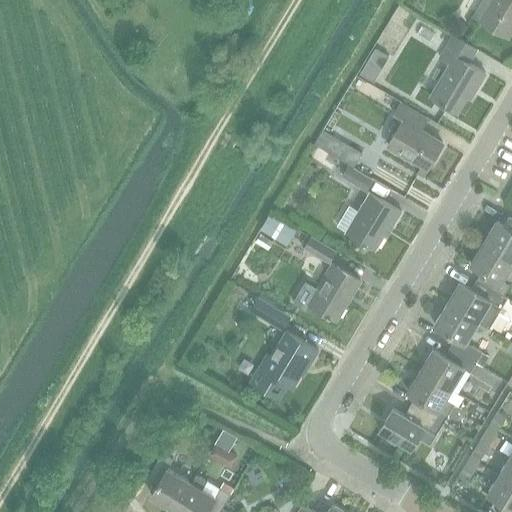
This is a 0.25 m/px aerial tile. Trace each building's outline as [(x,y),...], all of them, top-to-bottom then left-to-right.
[(511,0),(480,0),(471,15),(503,35),(511,20),(511,0)] [(438,57),(448,63),(428,95),(455,111),(471,85),(475,87),(485,69),(468,59),(474,49),(451,35),(438,57)] [(366,63),(359,75),(373,83),(379,71),(366,63)] [(386,146),(420,166),(416,174),(421,177),(441,143),(418,130),(425,120),(399,104),(392,115),(401,120),(386,146)] [(322,128),(314,143),(352,165),(360,150),(322,128)] [(317,150),(311,160),(317,164),(323,162),(327,156),(317,150)] [(365,190),(371,180),(347,166),(341,176),(365,190)] [(368,193),(345,232),(374,249),(386,228),(390,228),(400,211),(368,193)] [(495,219),(482,241),(511,258),(511,219),(508,227),(495,219)] [(327,262),(334,251),(309,236),(302,247),(327,262)] [(511,258),(482,241),(469,262),(481,269),(476,278),(501,293),(507,283),(500,279),(511,259),(511,258)] [(359,280),(331,263),(316,288),(305,281),(293,302),(304,308),(308,303),(335,319),(359,280)] [(458,281),(446,302),(476,320),(476,319),(486,325),(505,295),(501,293),(476,278),(470,288),(458,281)] [(281,328),(289,316),(258,297),(250,310),(281,328)] [(446,302),(433,323),(454,336),(449,345),(474,360),(480,350),(463,340),(476,320),(446,302)] [(261,369),(265,371),(257,385),(278,398),(286,384),(290,386),(304,363),(307,365),(317,350),(285,330),(261,369)] [(432,349),(420,369),(449,387),(456,391),(474,360),(449,345),(443,355),(432,349)] [(480,350),(474,360),(481,364),(487,354),(480,350)] [(420,369),(407,390),(415,394),(409,404),(434,419),(439,422),(452,401),(443,396),(449,387),(420,369)] [(392,407),(379,428),(408,446),(415,434),(427,442),(439,422),(434,419),(409,404),(403,413),(392,407)] [(495,410),(489,421),(498,427),(505,415),(495,410)] [(488,444),(498,427),(489,421),(478,438),(488,444)] [(225,431),(217,445),(230,452),(238,439),(225,431)] [(380,433),(375,443),(386,449),(391,440),(380,433)] [(477,462),(488,444),(478,438),(467,456),(477,462)] [(174,459),(163,452),(147,478),(158,484),(151,494),(173,507),(189,481),(168,468),(174,459)] [(466,480),(477,462),(467,456),(457,474),(466,480)] [(511,458),(507,456),(497,474),(511,482),(511,458)] [(189,481),(173,507),(181,511),(219,511),(223,506),(231,493),(221,486),(220,487),(215,496),(202,488),(207,479),(197,473),(191,482),(189,481)] [(511,482),(497,474),(486,492),(511,508),(511,482)] [(343,511),(330,504),(325,511),(317,511),(302,503),(296,511),(343,511)]
